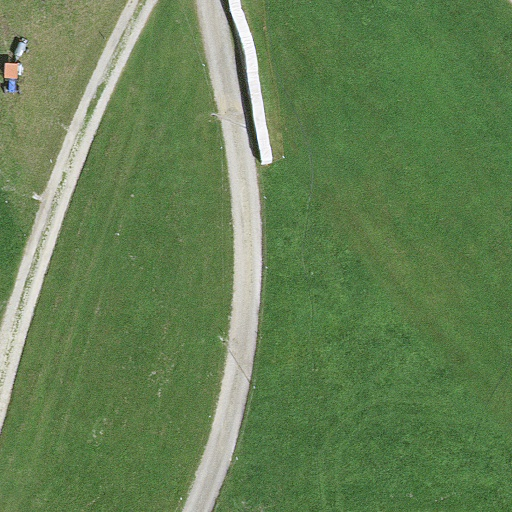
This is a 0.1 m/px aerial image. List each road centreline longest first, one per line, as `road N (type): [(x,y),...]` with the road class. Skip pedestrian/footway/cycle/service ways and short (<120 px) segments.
road 1 (track): [(196,511),(238,383),(250,262),(211,0)]
road 2 (track): [(0,393),(46,228),(147,0)]
